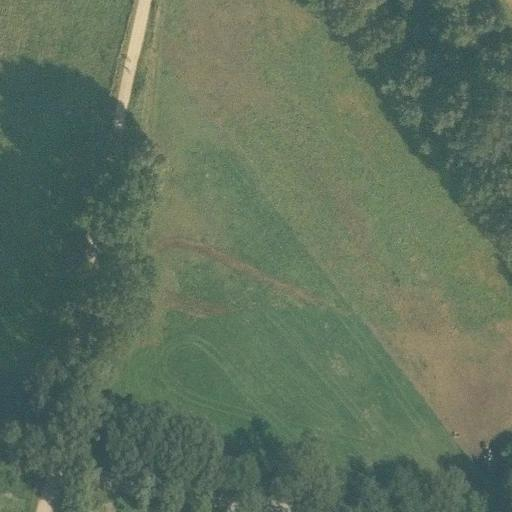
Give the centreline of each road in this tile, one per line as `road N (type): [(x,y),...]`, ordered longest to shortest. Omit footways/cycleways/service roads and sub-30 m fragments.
road 1 (unknown): [(291,511),(75,464),(101,273),(160,0)]
road 2 (track): [(58,484),(160,0)]
road 3 (track): [(264,511),(62,470)]
road 4 (track): [(404,0),(511,120)]
road 5 (track): [(215,511),(58,484)]
